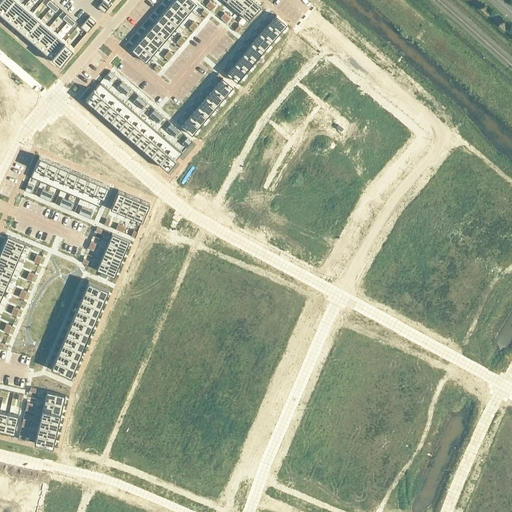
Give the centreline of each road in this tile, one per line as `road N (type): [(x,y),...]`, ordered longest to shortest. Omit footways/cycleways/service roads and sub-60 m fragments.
road 1 (residential): [(252,497),(337,293),(388,198),(432,152),(438,131),(291,0)]
road 2 (residential): [(134,0),(15,142),(0,174)]
road 3 (residential): [(0,454),(120,484),(184,511)]
